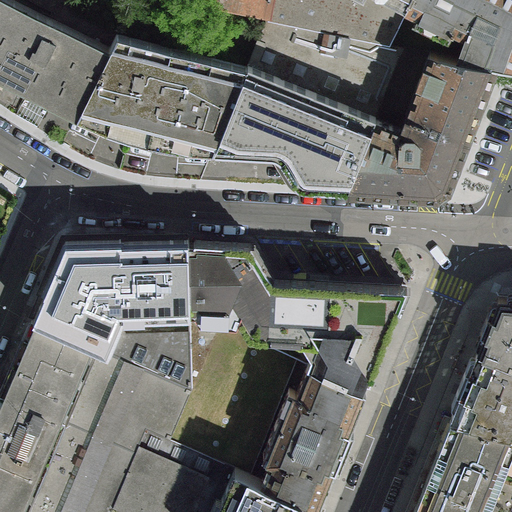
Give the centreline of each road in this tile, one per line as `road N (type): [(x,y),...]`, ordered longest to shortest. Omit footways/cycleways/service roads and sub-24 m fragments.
road 1 (residential): [(477,239),(424,228),(132,207),(60,181)]
road 2 (residential): [(477,239),(448,285),(360,511)]
road 3 (residential): [(60,181),(0,319)]
